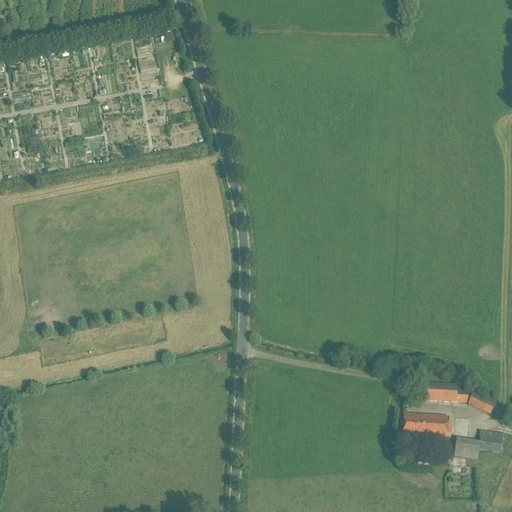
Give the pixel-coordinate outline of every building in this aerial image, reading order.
[(165,35),(166,43),(174,42),(173,34),(165,35)] [(133,41),(137,54),(149,50),(145,37),(133,41)] [(151,37),(151,45),(161,45),(161,37),(151,37)] [(109,50),(118,49),(117,39),(109,39),(109,50)] [(121,52),(123,61),(130,59),(128,50),(121,52)] [(142,72),(139,72),(139,75),(157,77),(158,70),(150,69),(151,59),(144,58),(142,72)] [(142,104),(150,151),(200,143),(198,127),(192,128),(190,112),(154,118),(151,103),(142,104)] [(418,403),(468,407),(469,392),(458,391),(458,386),(420,385),(418,403)] [(491,418),(498,401),(476,391),(468,407),(491,418)] [(404,416),(403,441),(450,444),(451,418),(404,416)] [(483,434),(480,452),(499,455),(502,437),(483,434)] [(478,462),(481,443),(457,439),(454,458),(478,462)]
